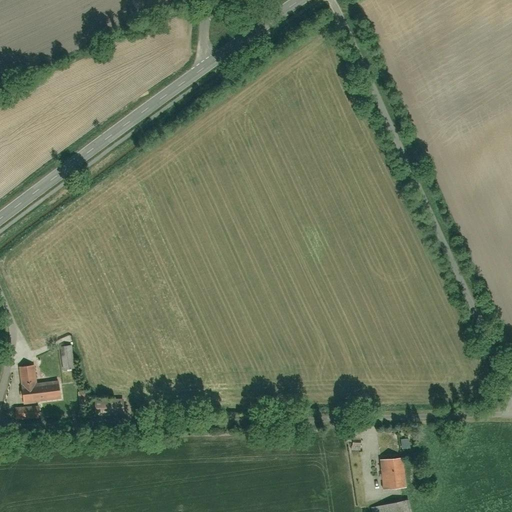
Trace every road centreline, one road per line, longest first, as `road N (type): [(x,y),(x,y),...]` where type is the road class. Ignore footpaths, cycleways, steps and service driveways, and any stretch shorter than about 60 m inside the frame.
road 1 (residential): [(0,427),(511,414)]
road 2 (unclassified): [(511,403),(334,0)]
road 3 (tertiary): [(0,217),(303,0)]
